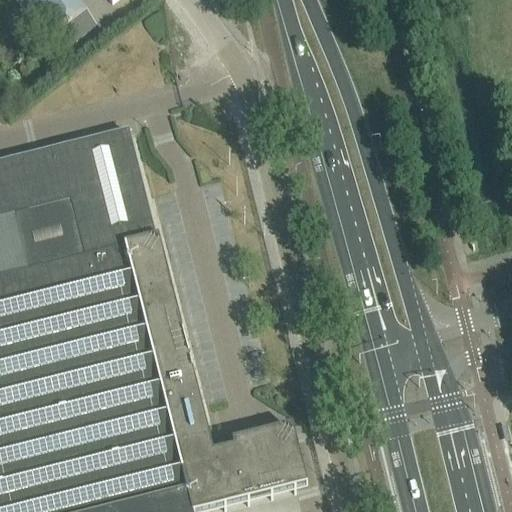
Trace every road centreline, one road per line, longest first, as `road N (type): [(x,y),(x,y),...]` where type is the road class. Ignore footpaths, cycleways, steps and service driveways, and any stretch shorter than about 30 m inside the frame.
road 1 (unclassified): [(354,511),(253,100),(191,0)]
road 2 (primary): [(287,0),(386,367)]
road 3 (primary): [(423,338),(340,76),(301,0)]
road 4 (primary): [(470,511),(431,365)]
road 5 (primary): [(386,367),(421,511)]
